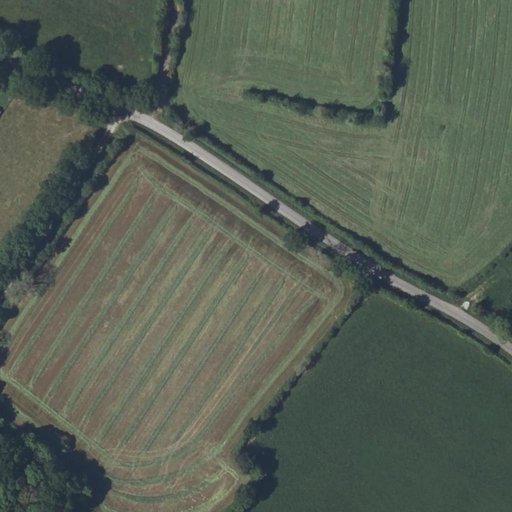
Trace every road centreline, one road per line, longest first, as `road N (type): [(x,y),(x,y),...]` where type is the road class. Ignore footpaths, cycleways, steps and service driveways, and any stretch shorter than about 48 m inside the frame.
road 1 (unclassified): [(511,349),(142,118),(0,51)]
road 2 (track): [(121,108),(0,293)]
